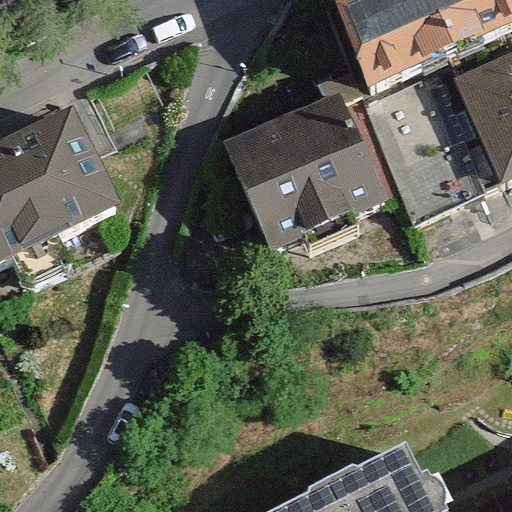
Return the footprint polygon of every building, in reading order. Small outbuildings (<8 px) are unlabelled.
[(511,0),(325,0),(319,3),(355,89),(372,129),(511,69),(511,0)] [(511,69),(372,129),(404,203),(415,230),(470,205),(511,186),(511,69)] [(355,89),(225,144),(273,258),(404,203),(372,129),(355,89)] [(0,267),(122,207),(77,116),(0,153),(0,267)] [(446,511),(421,461),(317,511),(446,511)]
